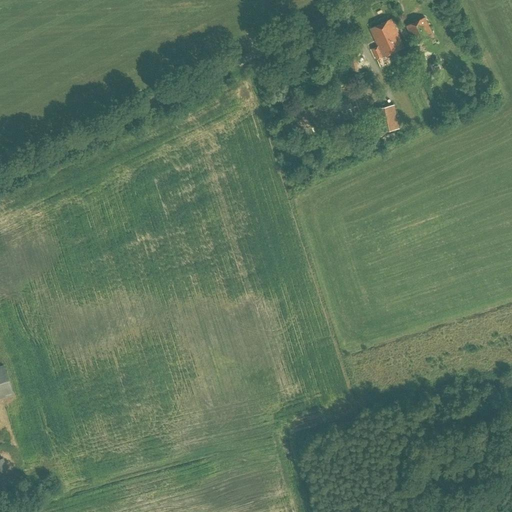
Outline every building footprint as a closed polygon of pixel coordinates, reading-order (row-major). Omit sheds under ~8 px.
[(414,43),(433,35),(425,17),(406,25),(414,43)] [(372,49),(377,59),(404,47),(391,19),(370,28),(378,46),(372,49)] [(424,67),(430,78),(436,75),(430,64),(424,67)] [(390,86),(396,103),(410,98),(404,81),(390,86)] [(349,107),(346,98),(331,103),(334,112),(349,107)] [(394,105),(376,109),(378,120),(381,133),(392,130),(399,129),(394,105)] [(0,398),(13,394),(4,365),(0,366),(0,398)] [(0,486),(11,482),(3,457),(0,458),(0,486)]
